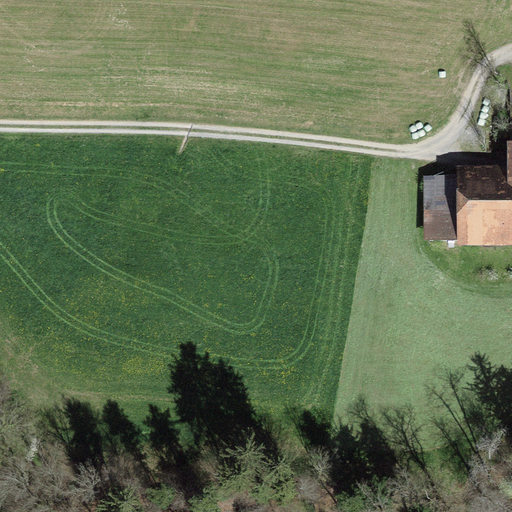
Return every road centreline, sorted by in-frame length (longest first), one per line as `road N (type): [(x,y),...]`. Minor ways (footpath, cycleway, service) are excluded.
road 1 (track): [(422,153),(149,127),(0,125)]
road 2 (track): [(511,54),(487,69),(447,142),(422,153)]
